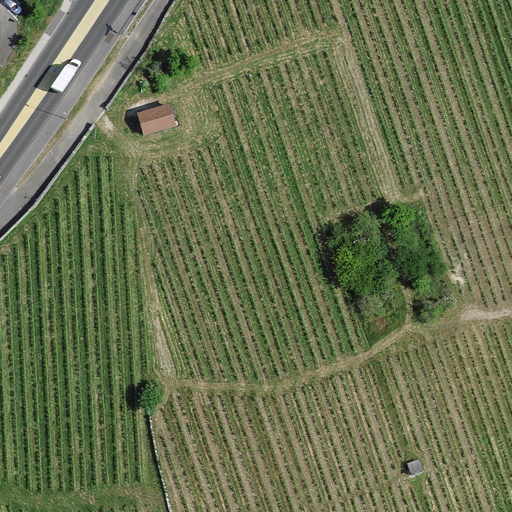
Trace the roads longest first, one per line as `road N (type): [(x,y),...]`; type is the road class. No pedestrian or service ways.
road 1 (unclassified): [(0,166),(13,176),(43,169),(156,0)]
road 2 (secondary): [(0,162),(105,0)]
